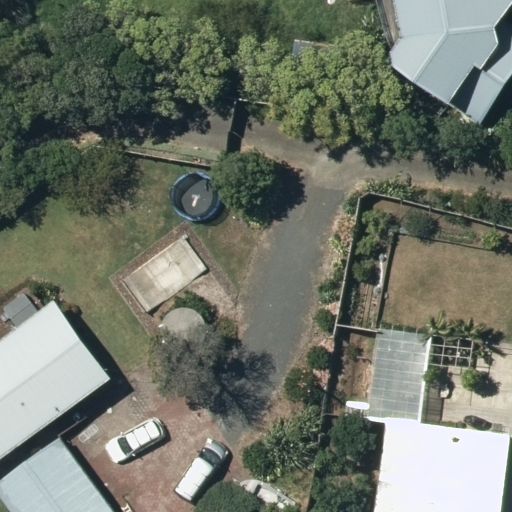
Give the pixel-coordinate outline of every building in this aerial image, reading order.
[(511,0),(403,0),(411,46),(395,68),(484,130),(511,90),(511,0)] [(298,48),(296,91),(344,94),(347,50),(298,48)] [(60,306),(0,350),(0,471),(118,384),(60,306)] [(511,511),(511,423),(395,411),(383,511),(511,511)] [(116,511),(63,440),(0,487),(0,493),(14,511),(116,511)]
